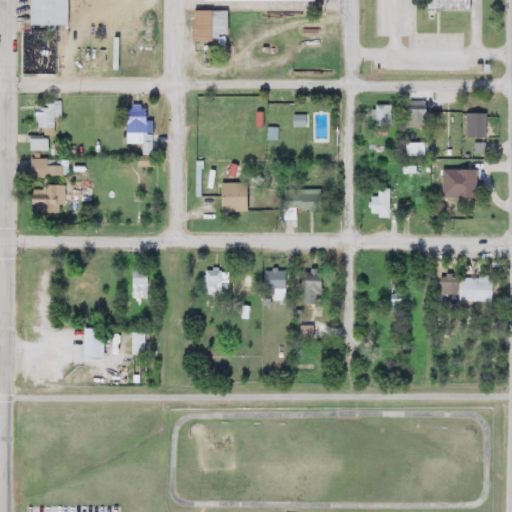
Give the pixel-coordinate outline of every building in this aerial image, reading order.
[(26,25),(26,0),(64,0),(64,25),(26,25)] [(423,0),(468,0),(468,10),(423,9),(423,0)] [(189,40),(189,11),(225,11),(224,40),(189,40)] [(54,118),(52,130),(31,128),(34,101),(60,105),(58,118),(54,118)] [(404,102),(424,102),(424,128),(404,128),(404,102)] [(124,145),(123,106),(142,105),(143,122),(150,122),(150,144),(124,145)] [(391,106),(391,126),(372,126),(372,106),(391,106)] [(465,138),(465,113),(484,114),(484,138),(465,138)] [(28,159),(67,159),(67,179),(28,179),(28,159)] [(440,198),(440,171),(475,171),(475,198),(440,198)] [(217,212),(217,183),(243,183),(243,212),(217,212)] [(387,218),(366,218),(366,197),(374,197),(374,189),(387,189),(387,218)] [(295,210),(295,220),(281,220),(282,190),(317,191),(316,210),(295,210)] [(27,207),(27,191),(51,191),(51,207),(27,207)] [(203,268),(221,269),(221,276),(228,276),(228,291),(202,291),(203,268)] [(129,299),(129,269),(146,269),(146,299),(129,299)] [(262,293),(262,271),(283,271),(283,293),(262,293)] [(319,273),(319,305),(298,305),(298,273),(319,273)] [(251,275),(251,294),(231,294),(231,275),(251,275)] [(456,302),(456,291),(437,291),(438,275),(492,277),(491,303),(456,302)] [(387,307),(387,295),(400,296),(399,308),(387,307)] [(391,324),(391,340),(373,340),(373,324),(391,324)] [(297,339),(297,326),(311,326),(311,339),(297,339)] [(100,358),(81,358),(81,328),(100,328),(100,358)]
